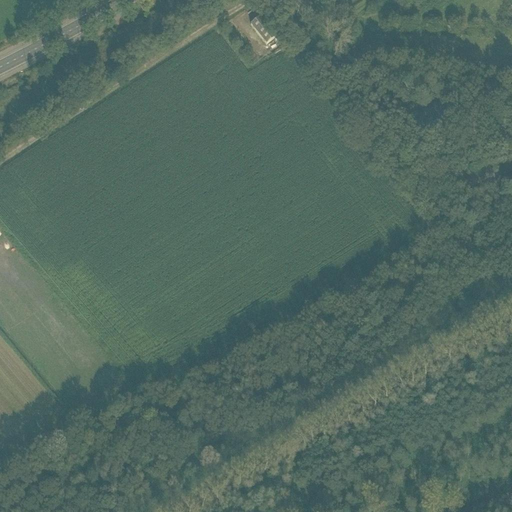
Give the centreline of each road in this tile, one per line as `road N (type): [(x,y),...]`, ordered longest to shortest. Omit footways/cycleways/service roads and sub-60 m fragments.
road 1 (track): [(242,0),(0,155)]
road 2 (primary): [(122,0),(0,67)]
road 3 (unclassified): [(396,73),(351,71),(295,0)]
